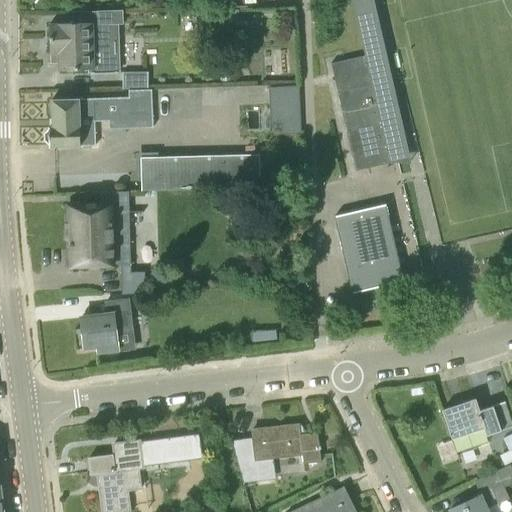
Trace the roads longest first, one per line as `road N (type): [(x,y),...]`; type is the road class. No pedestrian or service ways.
road 1 (residential): [(24,411),(343,372)]
road 2 (unknown): [(0,169),(102,157),(149,134),(238,127)]
road 3 (tertiary): [(24,411),(0,229)]
road 4 (residential): [(343,372),(447,357),(511,337)]
road 5 (residential): [(404,511),(343,372)]
